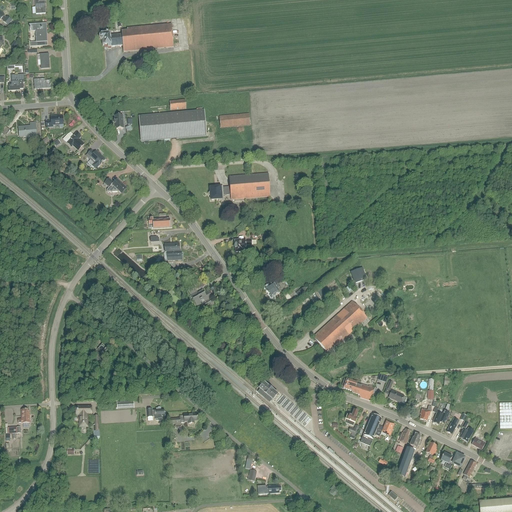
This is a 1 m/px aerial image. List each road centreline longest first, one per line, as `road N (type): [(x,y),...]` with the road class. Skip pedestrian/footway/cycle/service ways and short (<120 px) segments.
road 1 (tertiary): [(511,476),(310,375),(265,331),(156,186)]
road 2 (unclassified): [(302,494),(67,294)]
road 3 (track): [(511,164),(324,178),(316,159),(256,163)]
road 4 (unclassified): [(8,511),(48,459),(52,336),(67,294)]
road 5 (unclassified): [(67,294),(156,186)]
road 6 (tertiary): [(156,186),(71,100)]
